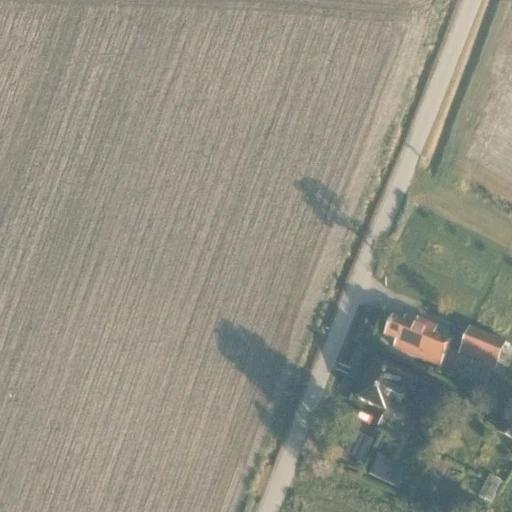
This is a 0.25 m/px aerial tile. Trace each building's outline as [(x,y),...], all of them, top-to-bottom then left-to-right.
[(393,350),(424,362),(441,369),(451,345),(434,337),(437,330),(417,322),(416,325),(405,320),(403,325),(393,321),(386,339),(396,343),(393,350)] [(511,348),(511,347),(469,330),(458,357),(495,372),(497,368),(503,370),(511,348)] [(456,397),(431,383),(425,380),(423,384),(376,362),(357,400),(385,414),(393,398),(412,407),(414,402),(420,405),(419,406),(445,418),(456,397)] [(511,426),(503,421),(496,434),(511,442),(511,426)] [(358,432),(346,458),(367,468),(379,441),(358,432)] [(385,456),(375,477),(402,491),(413,470),(385,456)]
